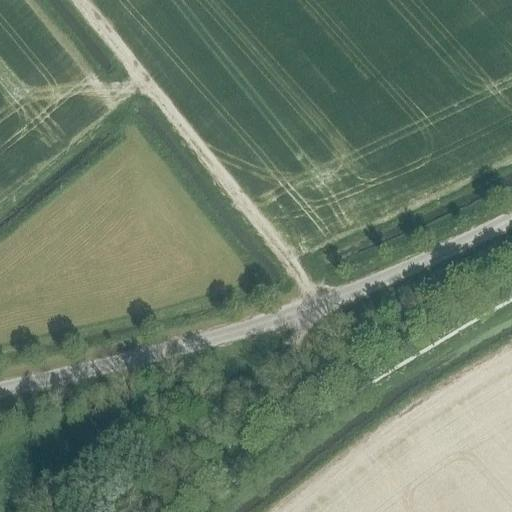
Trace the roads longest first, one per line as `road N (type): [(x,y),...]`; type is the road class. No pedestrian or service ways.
road 1 (unclassified): [(0,390),(297,313)]
road 2 (unclassified): [(89,511),(293,343),(297,313)]
road 3 (unclassified): [(297,313),(511,218)]
